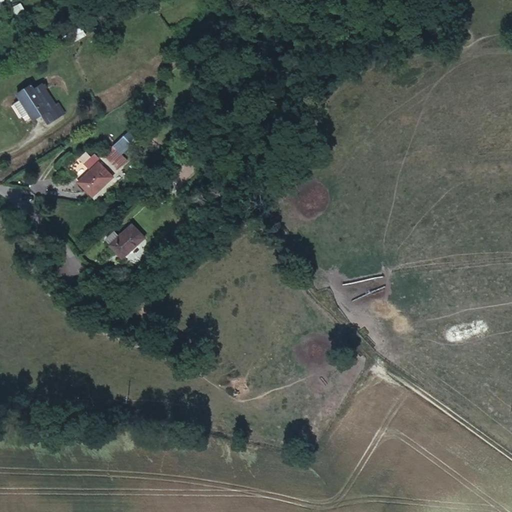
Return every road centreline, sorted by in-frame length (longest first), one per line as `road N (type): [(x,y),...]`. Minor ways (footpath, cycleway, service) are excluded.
road 1 (track): [(511,458),(375,361),(277,228),(242,212),(207,215),(139,279),(110,286),(84,276)]
road 2 (unclassified): [(84,276),(68,247),(0,192)]
